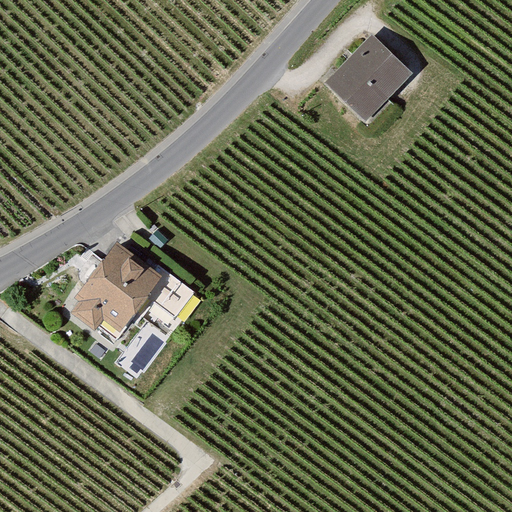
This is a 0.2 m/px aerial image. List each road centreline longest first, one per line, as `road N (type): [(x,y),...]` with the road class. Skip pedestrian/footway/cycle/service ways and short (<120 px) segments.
road 1 (tertiary): [(328,0),(194,140),(71,232),(0,271)]
road 2 (track): [(0,309),(203,465),(151,511)]
